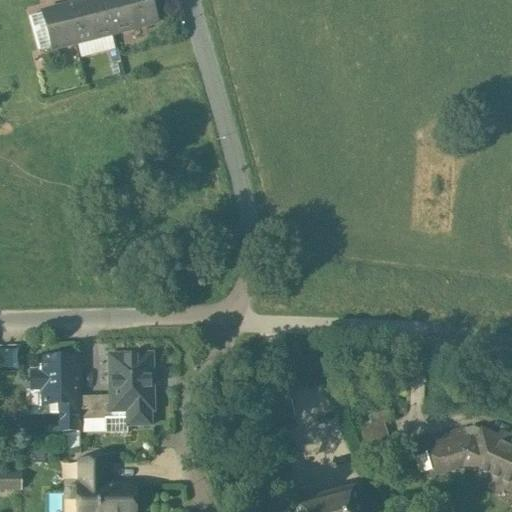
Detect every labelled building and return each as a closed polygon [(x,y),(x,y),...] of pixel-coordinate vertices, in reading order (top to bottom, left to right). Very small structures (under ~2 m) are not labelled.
[(75,8),(44,16),(53,51),(154,25),(147,0),(105,0),(96,2),(75,8)] [(0,369),(15,369),(14,349),(0,349),(0,369)] [(105,394),(106,412),(120,412),(120,422),(149,421),(149,410),(152,410),(150,353),(104,353),(105,394)] [(76,360),(41,361),(42,375),(36,375),(36,390),(42,390),(43,405),(49,405),(58,404),(59,414),(59,430),(65,430),(65,432),(72,432),(72,430),(76,430),(77,433),(78,433),(77,417),(77,396),(76,360)] [(288,391),(260,398),(267,422),(294,415),(288,391)] [(105,394),(77,396),(77,417),(106,416),(106,412),(105,394)] [(59,414),(58,404),(49,405),(49,414),(59,414)] [(388,412),(368,418),(370,426),(382,423),(391,420),(388,412)] [(370,426),(359,430),(366,452),(389,445),(382,423),(370,426)] [(466,430),(410,446),(419,476),(462,463),(466,465),(465,469),(511,490),(511,438),(501,434),(498,440),(481,433),(480,435),(472,431),(467,432),(466,430)] [(389,445),(366,452),(370,464),(393,457),(389,445)] [(105,463),(80,463),(81,487),(106,487),(105,463)] [(0,492),(18,493),(18,469),(0,469),(0,492)] [(81,487),(76,487),(75,489),(78,489),(78,511),(133,511),(134,487),(106,487),(81,487)] [(358,511),(353,491),(292,506),(293,511),(362,511),(363,511),(359,511),(358,511)]
